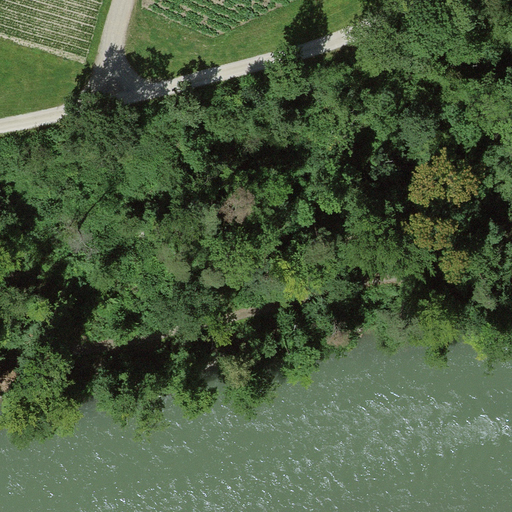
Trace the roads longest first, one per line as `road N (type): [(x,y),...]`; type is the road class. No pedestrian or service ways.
road 1 (track): [(511,274),(378,278),(102,346),(0,357)]
road 2 (track): [(420,0),(353,43),(0,131)]
